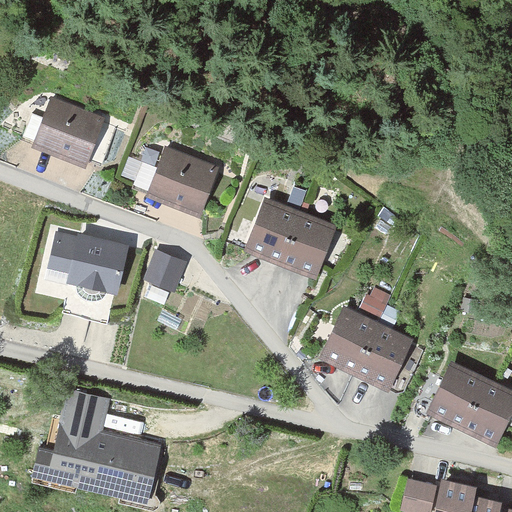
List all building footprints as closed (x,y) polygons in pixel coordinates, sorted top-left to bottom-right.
[(109,119),(58,102),(43,145),(93,163),(109,119)] [(223,172),(169,152),(153,197),(207,216),(223,172)] [(125,176),(151,184),(158,163),(131,155),(125,176)] [(342,226),(272,201),(254,252),(324,277),(342,226)] [(81,240),(59,235),(55,247),(51,268),(71,272),(69,282),(126,294),(136,246),(83,233),(81,240)] [(147,276),(177,289),(191,257),(160,244),(147,276)] [(124,304),(126,294),(69,282),(71,272),(51,268),(55,247),(50,246),(41,291),(72,298),(69,312),(111,320),(115,302),(124,304)] [(376,287),(369,308),(384,314),(392,293),(376,287)] [(424,342),(351,309),(329,359),(401,391),(424,342)] [(511,432),(511,391),(456,366),(435,413),(506,445),(511,432)] [(107,397),(80,392),(70,444),(44,439),(36,478),(160,503),(171,449),(99,434),(107,397)] [(441,511),(448,488),(415,482),(410,510),(417,511),(441,511)] [(449,483),(448,488),(441,511),(478,511),(483,492),(449,483)] [(511,511),(511,498),(483,492),(478,511),(511,511)]
